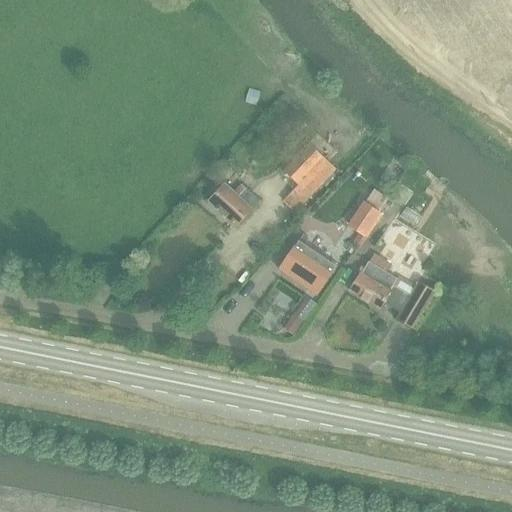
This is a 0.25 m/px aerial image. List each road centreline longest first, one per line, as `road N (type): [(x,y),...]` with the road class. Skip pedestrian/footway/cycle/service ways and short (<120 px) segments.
road 1 (secondary): [(511,450),(0,347)]
road 2 (residential): [(0,293),(361,361)]
